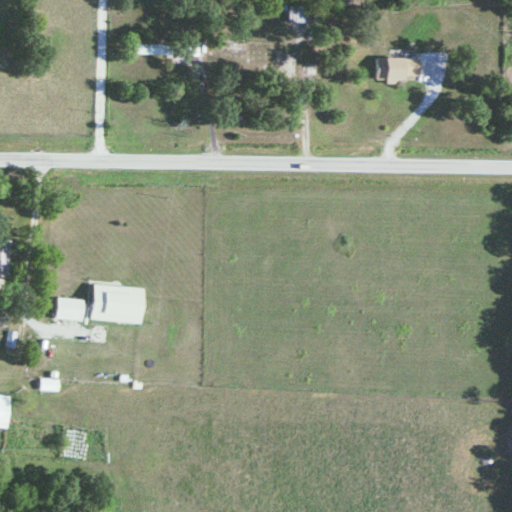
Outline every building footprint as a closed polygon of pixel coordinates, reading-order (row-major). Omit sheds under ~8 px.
[(317,6),(286,6),(286,23),(317,23),(317,6)] [(133,55),(180,55),(180,45),(133,45),(133,55)] [(418,58),(374,58),(374,80),(417,81),(418,58)] [(0,279),(8,280),(8,239),(0,238),(0,279)] [(141,297),(89,295),(88,316),(140,317),(141,297)] [(0,429),(6,430),(8,397),(0,396),(0,429)]
